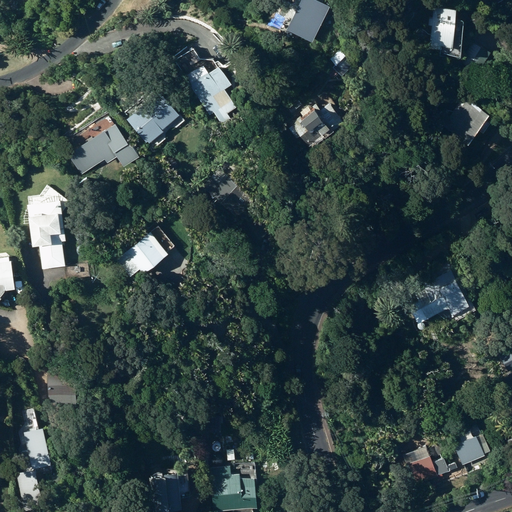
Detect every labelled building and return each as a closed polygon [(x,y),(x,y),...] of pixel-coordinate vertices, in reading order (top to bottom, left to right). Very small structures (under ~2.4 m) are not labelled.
[(286,36),(310,48),(327,14),(303,3),(286,36)] [(436,28),(434,51),(446,52),(446,50),(458,51),(461,13),(439,11),(438,19),(433,19),(432,28),(436,28)] [(461,32),(459,35),(460,38),(463,39),(466,38),(468,35),(467,32),(464,31),(461,32)] [(476,45),(464,64),(480,74),(492,56),(476,45)] [(335,71),(343,78),(356,64),(340,50),(332,59),(337,68),(335,71)] [(187,76),(211,116),(216,113),(223,125),(232,120),(229,114),(238,109),(227,90),(233,87),(221,67),(210,74),(205,65),(187,76)] [(349,123),(324,92),(306,107),(307,108),(301,113),(304,117),(294,126),(312,148),(319,142),(314,136),(320,130),(330,141),(339,134),(338,133),(349,123)] [(164,131),(182,117),(163,93),(129,120),(148,145),(150,143),(151,145),(166,133),(164,131)] [(473,149),(483,133),(487,135),(493,125),(490,123),(494,116),(465,97),(444,130),(473,149)] [(118,125),(70,156),(83,175),(106,160),(109,164),(121,157),(128,167),(141,159),(132,144),(131,145),(118,125)] [(238,216),(253,199),(248,195),(249,194),(229,176),(231,174),(223,167),(204,188),(232,213),(233,212),(238,216)] [(29,206),(36,249),(41,248),(44,271),(67,267),(64,243),(68,242),(62,202),(29,206)] [(168,259),(150,236),(128,253),(130,256),(126,259),(135,270),(139,267),(145,276),(168,259)] [(14,263),(0,264),(0,306),(4,301),(3,300),(9,292),(17,291),(14,263)] [(421,326),(441,316),(455,324),(479,312),(464,282),(460,284),(453,272),(425,287),(429,295),(410,305),(421,326)] [(507,372),(511,370),(511,347),(499,354),(507,372)] [(49,373),(50,404),(57,404),(57,409),(79,408),(78,371),(49,373)] [(208,419),(209,435),(223,434),(222,418),(208,419)] [(24,434),(32,472),(51,468),(44,430),(24,434)] [(474,438),(452,448),(461,467),(484,457),(483,455),(489,453),(482,436),(475,439),(474,438)] [(409,466),(416,486),(437,478),(437,477),(457,470),(454,461),(445,464),(443,458),(430,463),(426,449),(401,457),(405,468),(409,466)] [(236,461),(235,451),(227,452),(228,462),(236,461)] [(214,511),(227,511),(260,510),(258,479),(241,480),(240,476),(232,476),(232,468),(212,468),(214,511)] [(17,477),(25,511),(44,508),(35,473),(17,477)] [(185,511),(180,477),(153,480),(157,511),(185,511)]
